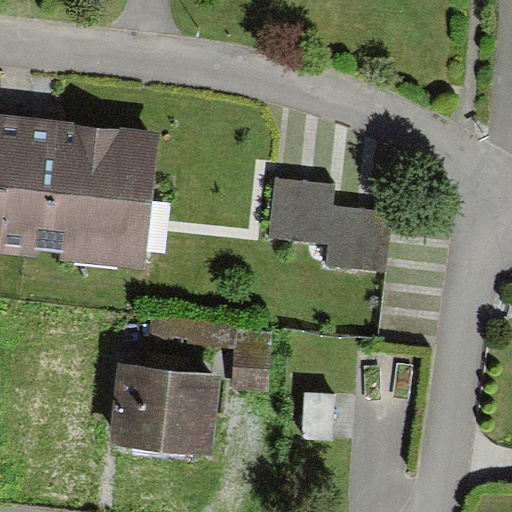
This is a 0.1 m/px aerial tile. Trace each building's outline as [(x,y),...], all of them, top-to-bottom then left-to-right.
[(149,136),(0,120),(0,244),(136,259),(149,136)] [(337,185),(272,183),(270,239),(331,241),(330,266),(387,267),(389,210),(336,209),(337,185)] [(273,334),(237,333),(235,387),(270,389),(273,334)] [(225,373),(118,363),(110,448),(217,458),(225,373)] [(335,396),(308,395),(305,436),(332,437),(335,396)]
